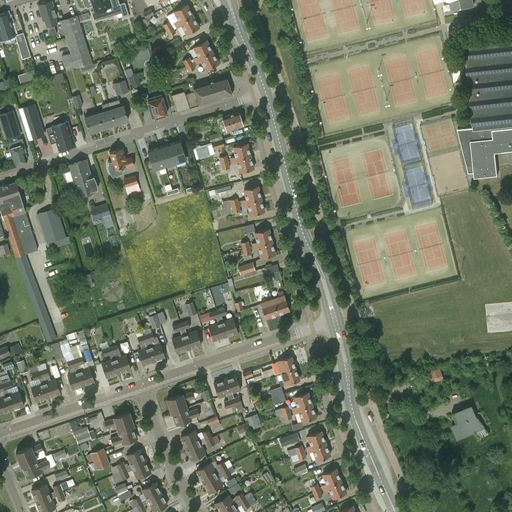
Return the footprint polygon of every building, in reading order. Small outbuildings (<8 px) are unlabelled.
[(90,0),(94,11),(111,6),(109,0),(90,0)] [(136,3),(135,3),(138,11),(141,10),(140,4),(145,3),(144,0),(140,0),(136,2),(136,3)] [(472,0),(443,0),(444,0),(445,1),(446,1),(446,2),(448,2),(449,2),(450,2),(457,0),(460,9),(474,6),(472,0)] [(58,24),(56,17),(57,17),(52,1),(39,5),(43,21),(45,21),(49,36),(57,33),(54,25),(58,24)] [(162,9),(160,5),(151,10),(150,8),(143,12),(142,10),(138,12),(141,20),(145,17),(146,18),(162,9)] [(168,30),(193,16),(187,5),(174,12),(179,21),(171,25),(170,22),(165,25),(168,30)] [(89,12),(78,15),(79,20),(91,17),(89,12)] [(0,49),(3,48),(0,40),(15,35),(8,13),(0,15),(0,49)] [(66,71),(80,67),(92,63),(77,15),(61,19),(67,38),(71,52),(61,56),(66,71)] [(199,27),(193,16),(168,30),(171,35),(176,32),(174,30),(181,26),(186,34),(199,27)] [(169,42),(172,48),(181,43),(177,37),(169,42)] [(22,59),(30,56),(25,38),(16,41),(22,59)] [(467,166),(473,165),(474,178),(497,175),(495,152),(511,150),(511,38),(465,44),(474,126),(457,128),(467,166)] [(187,66),(212,52),(206,40),(194,47),(198,56),(191,60),(189,58),(184,60),(187,66)] [(219,63),(212,52),(187,66),(190,71),(195,68),(194,65),(201,61),(206,70),(219,63)] [(96,62),(92,63),(80,67),(82,72),(83,72),(83,75),(89,73),(88,70),(94,68),(93,66),(97,65),(96,62)] [(140,84),(137,73),(128,76),(132,87),(140,84)] [(184,91),(171,95),(177,112),(179,111),(189,108),(230,96),(230,95),(231,93),(226,76),(193,87),(192,83),(182,86),(184,91)] [(0,81),(0,91),(10,88),(7,79),(0,81)] [(119,81),(123,93),(131,90),(127,79),(119,81)] [(117,95),(123,93),(119,81),(113,83),(117,95)] [(86,89),(90,88),(92,96),(96,95),(93,85),(89,86),(88,83),(85,84),(86,89)] [(77,94),(72,95),(76,108),(81,106),(77,94)] [(166,116),(165,115),(167,114),(161,95),(147,99),(153,118),(159,116),(160,118),(166,116)] [(34,104),(19,109),(28,139),(44,134),(34,104)] [(110,109),(115,124),(128,120),(123,105),(110,109)] [(110,109),(98,113),(102,128),(115,124),(110,109)] [(225,126),(226,131),(243,126),(238,112),(217,119),(219,127),(225,126)] [(89,132),(102,128),(98,113),(85,117),(89,132)] [(51,143),(56,141),(59,150),(74,145),(67,121),(46,128),(51,143)] [(211,142),(221,139),(223,139),(222,134),(210,138),(211,142)] [(7,143),(14,164),(27,160),(24,153),(26,152),(22,139),(7,143)] [(221,139),(211,142),(194,148),(196,152),(212,147),(213,150),(224,146),(221,139)] [(179,140),(169,143),(175,163),(186,160),(179,140)] [(169,143),(158,147),(164,167),(175,163),(169,143)] [(231,161),(250,156),(247,143),(233,147),(235,157),(231,158),(231,161)] [(158,147),(148,150),(154,170),(164,167),(158,147)] [(123,172),(122,168),(134,164),(131,157),(126,159),(122,148),(109,153),(112,160),(107,162),(107,164),(108,166),(108,168),(109,170),(110,172),(111,174),(112,175),(113,176),(114,175),(116,177),(121,174),(120,172),(123,172)] [(218,164),(228,162),(226,156),(217,158),(218,164)] [(253,169),(250,156),(231,161),(232,164),(237,163),(239,172),(253,169)] [(95,192),(95,189),(97,189),(97,186),(96,184),(96,182),(95,179),(94,177),(93,175),(92,174),(90,175),(86,160),(68,165),(70,170),(64,172),(67,182),(73,180),(78,197),(95,192)] [(228,162),(218,164),(216,165),(218,171),(229,168),(228,162)] [(135,175),(123,178),(128,195),(139,191),(135,175)] [(4,185),(14,216),(25,212),(15,182),(4,185)] [(0,186),(0,210),(3,219),(14,216),(4,185),(0,186)] [(230,185),(208,191),(209,195),(210,195),(211,197),(214,196),(214,194),(215,194),(217,194),(218,194),(232,191),(230,185)] [(242,204),(261,199),(258,186),(244,190),(246,200),(242,201),(242,204)] [(217,210),(233,206),(239,205),(237,199),(222,203),(222,204),(220,205),(220,206),(216,207),(217,210)] [(264,212),(261,199),(242,204),(243,206),(248,205),(250,215),(264,212)] [(113,224),(106,203),(91,208),(95,219),(102,216),(106,227),(113,224)] [(68,236),(66,236),(56,207),(36,213),(48,249),(70,242),(68,236)] [(25,212),(14,216),(3,219),(13,250),(15,257),(15,258),(24,254),(20,243),(27,240),(33,238),(25,212)] [(125,212),(115,215),(119,228),(129,225),(125,212)] [(253,246),(272,242),(268,229),(255,233),(257,243),(252,244),(253,246)] [(33,238),(27,240),(31,252),(37,250),(33,238)] [(20,243),(24,254),(31,252),(27,240),(20,243)] [(275,254),(272,242),(253,246),(254,249),(258,248),(261,258),(275,254)] [(9,251),(6,243),(0,244),(0,250),(1,253),(9,251)] [(24,254),(15,258),(17,263),(26,260),(24,254)] [(17,263),(20,269),(29,266),(26,260),(17,263)] [(238,267),(240,274),(241,274),(255,270),(253,262),(238,267)] [(265,267),(266,270),(266,273),(274,272),(275,280),(280,279),(279,270),(278,270),(277,264),(265,267)] [(20,269),(22,275),(31,272),(29,266),(20,269)] [(22,275),(24,281),(33,278),(31,272),(22,275)] [(24,281),(26,287),(35,284),(33,278),(24,281)] [(26,287),(29,293),(38,290),(35,284),(26,287)] [(29,293),(31,299),(40,296),(38,290),(29,293)] [(31,299),(33,305),(42,302),(40,296),(31,299)] [(272,300),(277,314),(289,310),(284,296),(272,300)] [(241,300),(235,302),(238,311),(244,309),(241,300)] [(265,318),(277,314),(272,300),(260,304),(265,318)] [(33,305),(35,311),(45,308),(42,302),(33,305)] [(196,312),(193,302),(185,304),(189,315),(196,312)] [(225,337),(216,310),(215,306),(207,309),(211,319),(216,318),(218,323),(208,326),(213,341),(225,337)] [(35,311),(38,317),(47,314),(45,308),(35,311)] [(216,310),(225,337),(237,333),(233,318),(223,322),(221,316),(226,314),(224,308),(216,310)] [(163,311),(156,314),(160,323),(166,321),(163,311)] [(39,320),(40,323),(49,320),(47,314),(38,317),(39,320)] [(160,325),(160,323),(156,314),(149,316),(153,328),(160,325)] [(40,323),(42,329),(51,326),(49,320),(40,323)] [(180,323),(189,349),(201,345),(196,331),(187,334),(185,328),(190,327),(187,320),(180,323)] [(177,354),(189,349),(180,323),(172,325),(174,332),(179,330),(181,336),(172,339),(177,354)] [(42,329),(45,335),(54,332),(51,326),(42,329)] [(56,338),(54,332),(45,335),(47,341),(56,338)] [(145,335),(154,361),(164,358),(160,343),(151,346),(150,341),(154,339),(152,332),(145,335)] [(143,365),(154,361),(145,335),(137,337),(139,344),(144,342),(146,348),(138,351),(143,365)] [(107,341),(97,344),(99,349),(109,346),(107,341)] [(58,342),(51,345),(55,359),(62,357),(58,342)] [(14,344),(8,347),(11,355),(18,353),(14,344)] [(118,373),(131,369),(126,355),(116,358),(114,352),(119,351),(117,344),(109,347),(118,373)] [(0,348),(0,360),(10,355),(6,346),(0,348)] [(106,378),(118,373),(109,347),(101,350),(104,356),(109,354),(111,360),(101,363),(106,378)] [(74,359),(83,386),(94,382),(89,368),(81,370),(79,365),(84,363),(82,356),(74,359)] [(277,362),(281,373),(295,368),(291,356),(277,362)] [(73,389),(83,386),(74,359),(67,362),(69,368),(74,366),(76,372),(68,375),(73,389)] [(16,362),(16,364),(20,374),(27,371),(23,360),(16,362)] [(39,371),(48,398),(60,394),(55,379),(46,382),(44,377),(49,375),(47,368),(39,371)] [(295,368),(281,373),(283,380),(280,381),(282,386),(299,380),(295,368)] [(426,385),(442,379),(439,369),(423,375),(426,385)] [(244,379),(253,375),(251,370),(242,373),(244,379)] [(36,402),(48,398),(39,371),(31,374),(34,380),(39,378),(41,384),(31,387),(36,402)] [(0,414),(12,410),(1,378),(0,376),(0,391),(2,391),(4,397),(0,398),(0,414)] [(1,378),(12,410),(24,406),(19,392),(10,395),(8,389),(12,388),(8,376),(1,378)] [(225,379),(233,406),(237,415),(244,412),(239,397),(234,399),(232,393),(240,390),(235,376),(225,379)] [(226,408),(233,406),(225,379),(214,383),(219,398),(227,395),(229,400),(224,402),(226,408)] [(208,388),(201,390),(204,400),(211,398),(208,388)] [(171,412),(186,407),(184,402),(194,398),(192,392),(182,395),(182,394),(167,399),(171,412)] [(293,411),(311,405),(307,392),(294,397),(297,407),(293,408),(293,411)] [(251,396),(253,403),(262,400),(260,393),(251,396)] [(286,400),(284,393),(272,397),(274,404),(286,400)] [(274,417),(278,416),(291,412),(289,405),(271,410),(274,417)] [(316,417),(311,405),(293,411),(294,413),(299,412),(302,422),(316,417)] [(188,412),(186,407),(171,412),(171,413),(172,413),(176,425),(191,420),(190,418),(200,415),(197,409),(188,412)] [(457,439),(473,432),(484,427),(475,416),(471,407),(453,414),(456,423),(455,424),(451,426),(457,439)] [(118,431),(133,426),(129,412),(114,418),(114,419),(104,422),(107,428),(112,427),(113,429),(117,428),(118,431)] [(291,412),(278,416),(280,421),(293,417),(291,412)] [(249,430),(261,425),(256,413),(245,417),(249,430)] [(219,420),(217,416),(207,420),(208,425),(219,420)] [(243,424),(236,427),(239,434),(246,431),(243,424)] [(86,426),(72,431),(74,438),(75,437),(77,443),(91,439),(89,432),(88,433),(86,426)] [(97,438),(104,436),(101,426),(93,429),(94,430),(90,431),(93,439),(97,438)] [(134,427),(133,426),(118,431),(120,436),(110,439),(113,445),(122,442),(123,444),(137,439),(133,427),(134,427)] [(181,437),(186,448),(216,435),(213,430),(211,429),(208,430),(202,432),(202,431),(196,434),(195,431),(181,437)] [(297,431),(279,438),(282,446),(300,440),(297,431)] [(307,450),(325,443),(321,431),(307,436),(311,446),(306,447),(307,450)] [(216,435),(186,448),(191,460),(205,454),(203,449),(208,446),(209,447),(214,445),(213,442),(218,440),(216,435)] [(330,455),(325,443),(307,450),(308,452),(313,451),(316,460),(330,455)] [(21,466),(36,460),(34,454),(43,451),(40,444),(31,448),(31,447),(16,453),(21,466)] [(297,454),(304,451),(302,445),(295,448),(297,454)] [(92,459),(93,461),(106,456),(103,447),(90,452),(90,453),(86,455),(88,460),(92,459)] [(52,453),(55,459),(66,455),(64,448),(52,453)] [(120,472),(145,461),(140,449),(127,455),(131,465),(125,467),(123,462),(111,467),(114,475),(120,472)] [(306,457),(304,451),(297,454),(299,460),(306,457)] [(106,456),(93,461),(94,463),(91,464),(93,469),(96,468),(97,469),(109,464),(106,456)] [(196,471),(203,482),(227,468),(232,465),(233,465),(229,459),(224,462),(223,461),(212,467),(210,463),(196,471)] [(38,465),(36,460),(21,466),(21,467),(22,467),(27,478),(41,473),(41,471),(50,467),(47,461),(38,465)] [(150,473),(145,461),(120,472),(114,475),(117,482),(129,477),(127,472),(133,470),(137,479),(150,473)] [(294,469),(297,475),(308,470),(305,464),(294,469)] [(232,465),(227,468),(203,482),(209,493),(222,485),(220,481),(231,475),(230,473),(235,470),(232,465)] [(323,488),(341,481),(336,469),(323,474),(327,484),(322,486),(323,488)] [(54,474),(55,475),(57,480),(68,476),(66,470),(54,474)] [(346,492),(341,481),(323,488),(324,491),(329,489),(333,498),(346,492)] [(66,482),(60,484),(63,490),(68,487),(66,482)] [(125,482),(115,486),(117,492),(127,488),(125,482)] [(136,507),(161,494),(155,482),(142,489),(147,499),(141,501),(139,497),(129,502),(132,508),(136,507)] [(62,491),(59,483),(52,486),(54,491),(49,493),(46,484),(31,490),(36,503),(50,497),(56,494),(62,491)] [(313,492),(320,489),(318,484),(311,487),(313,492)] [(323,495),(320,489),(313,492),(316,498),(323,495)] [(129,490),(118,496),(120,500),(132,494),(129,490)] [(56,494),(59,501),(65,498),(62,491),(56,494)] [(215,503),(220,511),(225,511),(253,495),(251,491),(244,496),(241,492),(236,496),(231,500),(228,495),(215,503)] [(153,511),(167,505),(161,494),(136,507),(139,511),(144,511),(146,511),(144,506),(149,504),(153,511)] [(257,501),(253,495),(225,511),(238,511),(237,508),(242,505),(244,509),(257,501)] [(69,507),(78,503),(75,496),(66,500),(69,507)] [(40,511),(46,511),(55,508),(50,497),(36,503),(40,511)] [(311,508),(312,511),(318,511),(325,509),(322,503),(311,508)]
